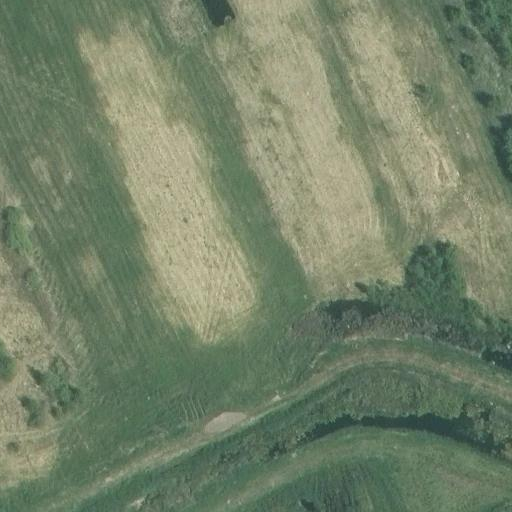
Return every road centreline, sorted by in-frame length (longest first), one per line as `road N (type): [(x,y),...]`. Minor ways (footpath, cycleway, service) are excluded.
road 1 (track): [(511,393),(422,364),(345,362),(64,511)]
road 2 (track): [(230,511),(342,457),(383,450),(429,454),(511,486)]
